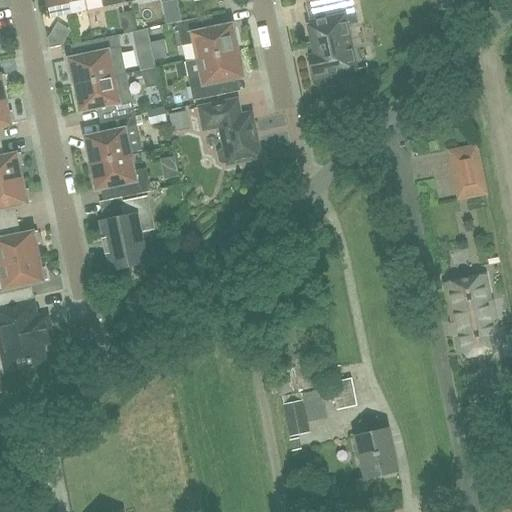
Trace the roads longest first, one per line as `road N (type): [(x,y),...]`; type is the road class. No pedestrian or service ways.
road 1 (residential): [(0,469),(511,11)]
road 2 (residential): [(87,298),(22,0)]
